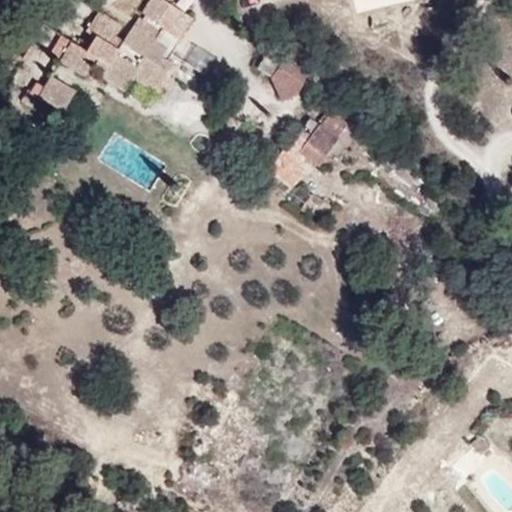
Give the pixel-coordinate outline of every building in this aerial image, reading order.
[(59,44),(105,73),(114,57),(138,73),(156,43),(147,37),(151,29),(140,22),(148,9),(164,20),(176,0),(118,0),(105,22),(82,7),(68,30),(54,23),(46,36),(59,44)] [(248,52),(265,34),(245,21),(232,40),(248,52)] [(269,67),(283,47),(265,34),(248,52),(257,73),(269,67)] [(59,44),(46,37),(34,56),(47,64),(59,44)] [(46,95),(60,72),(47,64),(34,56),(20,78),(46,95)] [(287,101),(311,79),(291,58),(267,80),(287,101)] [(332,102),(333,99),(315,89),(306,103),(299,98),(275,138),(289,148),(298,138),(310,146),(319,128),(332,102)] [(336,124),(344,110),(332,102),(319,128),(326,133),(332,122),(336,124)] [(275,138),(263,129),(247,150),(281,176),(297,154),(289,148),(275,138)] [(121,171),(136,146),(113,132),(97,158),(121,171)]
